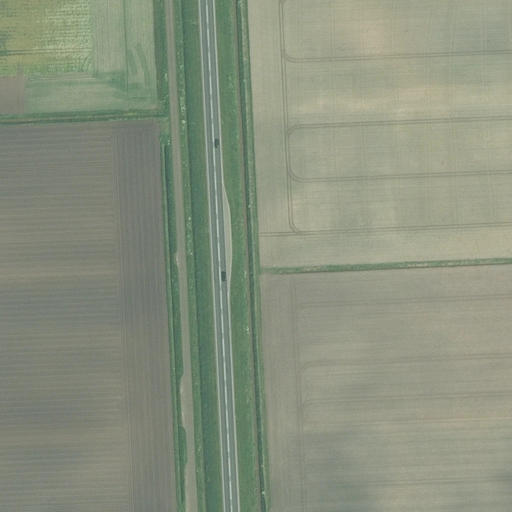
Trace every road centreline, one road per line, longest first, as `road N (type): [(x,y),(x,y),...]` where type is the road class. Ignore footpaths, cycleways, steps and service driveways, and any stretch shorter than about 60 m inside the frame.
road 1 (unclassified): [(192,511),(166,0)]
road 2 (trunk): [(231,511),(206,0)]
